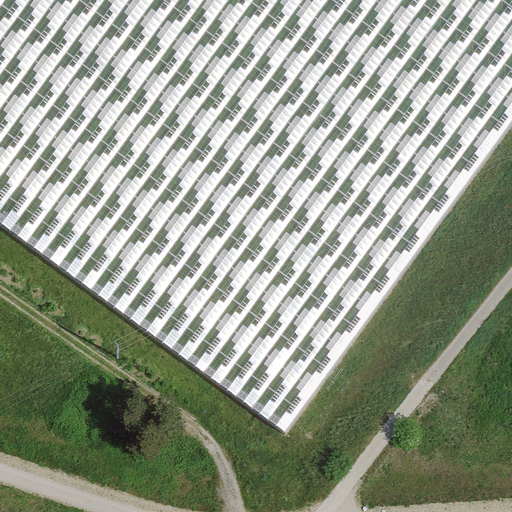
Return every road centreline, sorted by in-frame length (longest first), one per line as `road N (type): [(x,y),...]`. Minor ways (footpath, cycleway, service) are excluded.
road 1 (track): [(0,289),(196,426),(225,465),(231,511)]
road 2 (track): [(511,277),(326,511)]
road 3 (track): [(138,511),(0,466)]
